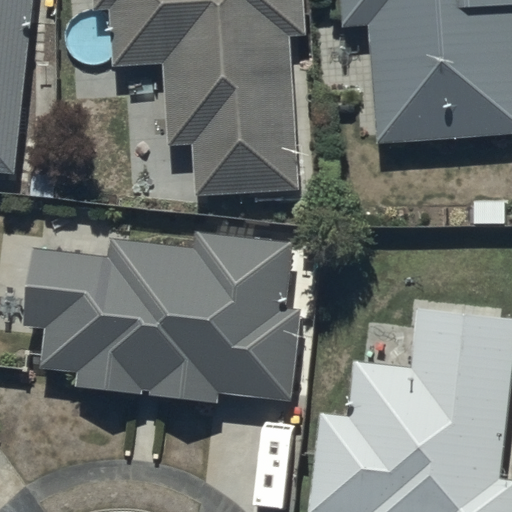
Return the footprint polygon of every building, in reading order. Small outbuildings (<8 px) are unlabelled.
[(0,0),(0,184),(22,186),(40,0),(0,0)] [(94,0),(95,22),(114,22),(115,79),(170,78),(172,159),(198,159),(199,207),(300,205),(296,49),(309,48),(307,0),(94,0)] [(511,0),(340,0),(342,37),(370,35),(376,158),(511,151),(511,0)] [(113,268),(37,262),(30,336),(47,337),(43,380),(83,384),(81,406),(137,411),(138,399),(154,400),(153,413),(219,418),(220,405),(296,411),(303,323),(289,322),(295,254),(199,245),(197,263),(114,255),(113,268)] [(511,511),(511,492),(505,492),(511,421),(511,332),(415,322),(409,381),(355,376),(350,432),(320,429),(311,511),(511,511)]
